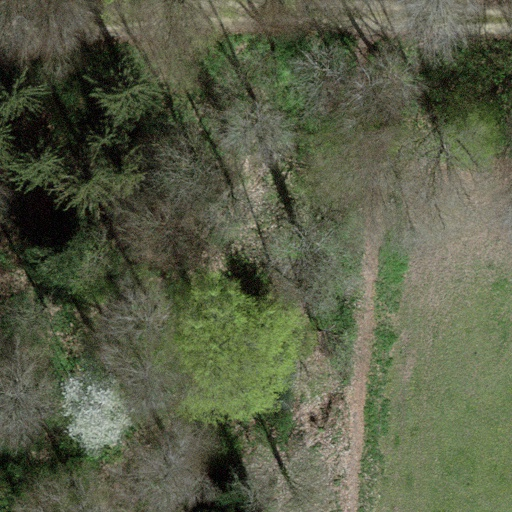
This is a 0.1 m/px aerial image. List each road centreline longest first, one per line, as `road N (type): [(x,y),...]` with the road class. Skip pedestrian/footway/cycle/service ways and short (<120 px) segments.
road 1 (track): [(511,13),(142,15),(0,31)]
road 2 (track): [(342,511),(366,159)]
